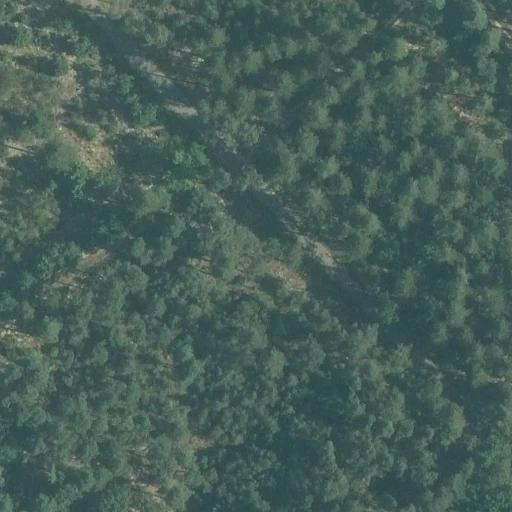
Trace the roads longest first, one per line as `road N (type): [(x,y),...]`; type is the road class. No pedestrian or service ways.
road 1 (unclassified): [(511,468),(83,0)]
road 2 (track): [(0,332),(255,148),(416,0)]
road 3 (track): [(81,511),(0,416)]
